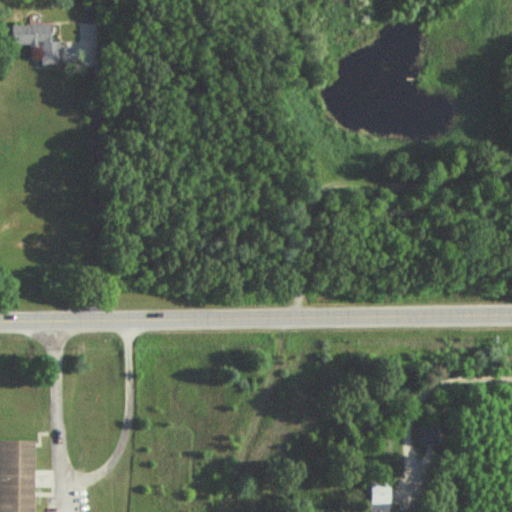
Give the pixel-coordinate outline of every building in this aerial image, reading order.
[(9,25),(9,43),(38,42),(44,42),(44,24),(9,25)] [(38,42),(39,66),(55,66),(54,42),(44,42),(38,42)] [(414,422),(415,446),(431,446),(431,422),(414,422)] [(0,443),(0,511),(30,511),(30,443),(0,443)] [(362,477),(364,511),(385,511),(383,476),(362,477)]
